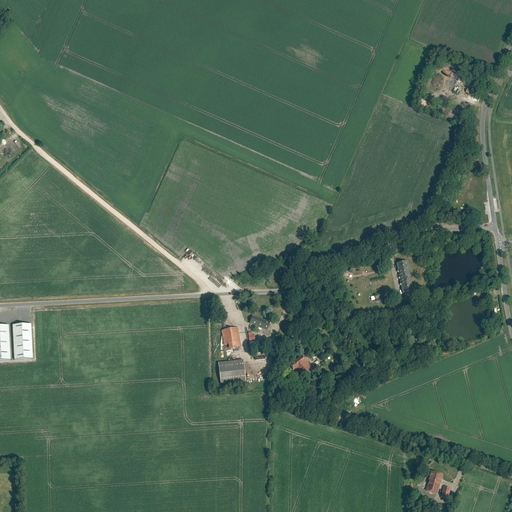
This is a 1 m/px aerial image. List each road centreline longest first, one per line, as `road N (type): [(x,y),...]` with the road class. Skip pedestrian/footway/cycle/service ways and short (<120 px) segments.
road 1 (unclassified): [(494,225),(437,229),(303,264),(282,291),(0,306)]
road 2 (track): [(206,295),(11,123)]
road 3 (tertiary): [(511,44),(480,128),(494,225)]
